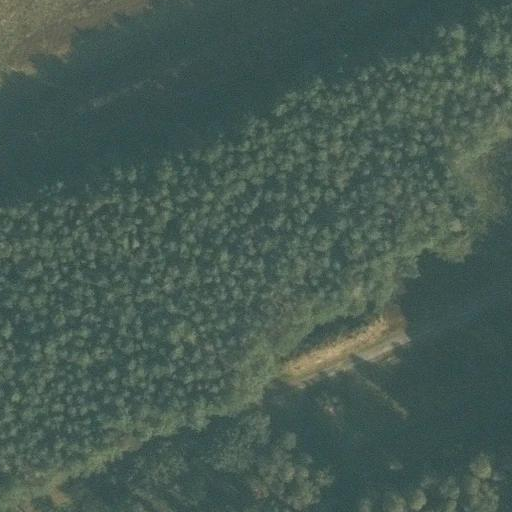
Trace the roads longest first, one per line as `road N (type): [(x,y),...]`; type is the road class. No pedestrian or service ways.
road 1 (track): [(511,296),(36,511)]
road 2 (track): [(255,0),(0,114)]
